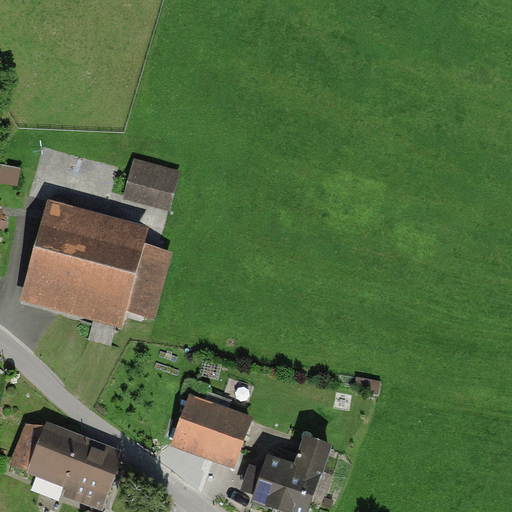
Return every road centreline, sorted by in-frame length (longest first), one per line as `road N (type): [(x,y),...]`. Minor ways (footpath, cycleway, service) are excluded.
road 1 (track): [(160,220),(62,184),(50,190),(31,221),(5,347)]
road 2 (unclassified): [(0,343),(209,511)]
